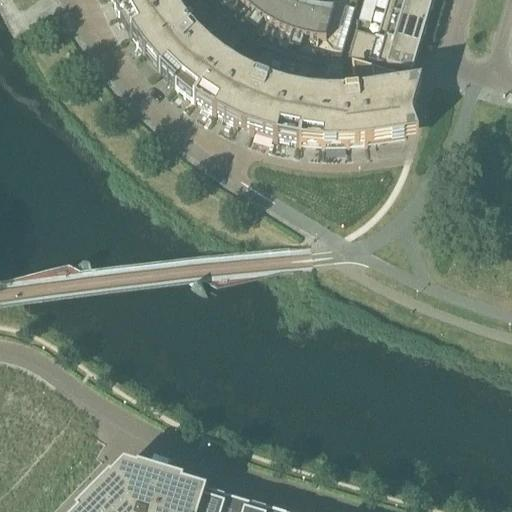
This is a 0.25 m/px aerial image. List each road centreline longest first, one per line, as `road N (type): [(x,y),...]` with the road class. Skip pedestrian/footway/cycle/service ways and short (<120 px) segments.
road 1 (residential): [(350,511),(204,468),(93,408),(43,368),(0,351)]
road 2 (residential): [(67,0),(133,94),(256,194)]
